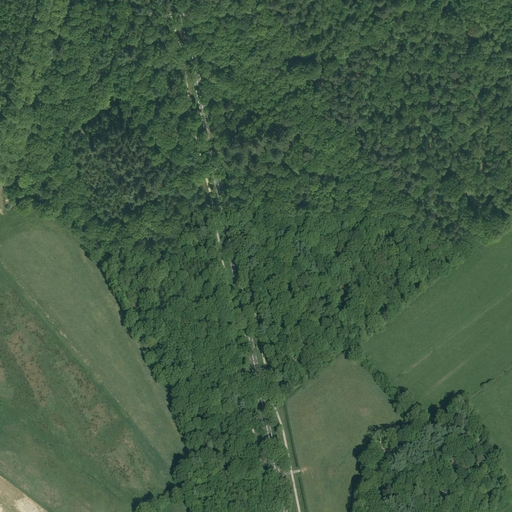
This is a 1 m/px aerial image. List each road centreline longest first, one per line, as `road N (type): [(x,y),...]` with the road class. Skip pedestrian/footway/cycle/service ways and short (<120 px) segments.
road 1 (primary): [(285,511),(181,0)]
road 2 (track): [(55,0),(0,175)]
